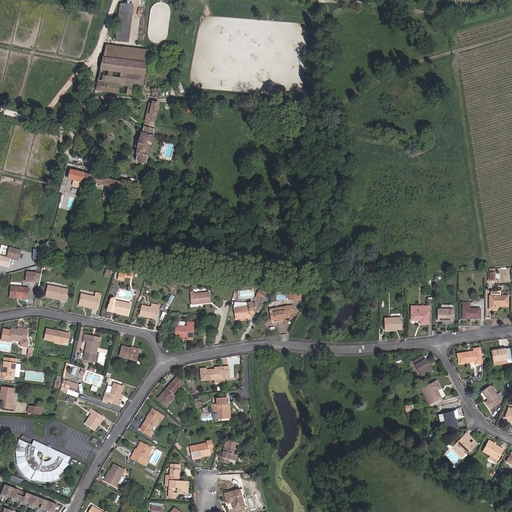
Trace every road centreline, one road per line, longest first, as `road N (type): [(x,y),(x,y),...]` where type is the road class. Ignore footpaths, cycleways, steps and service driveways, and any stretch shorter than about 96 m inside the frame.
road 1 (unknown): [(511,7),(441,23),(168,0)]
road 2 (residential): [(440,342),(265,344),(163,364)]
road 3 (residential): [(0,317),(44,312),(138,332),(163,364)]
road 4 (residential): [(163,364),(71,511)]
road 5 (residential): [(440,342),(474,412),(511,440)]
